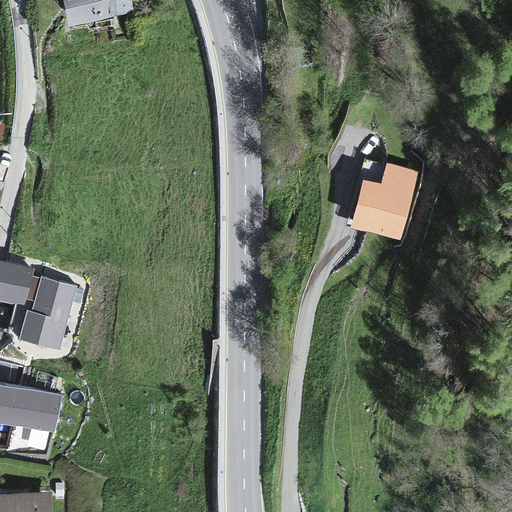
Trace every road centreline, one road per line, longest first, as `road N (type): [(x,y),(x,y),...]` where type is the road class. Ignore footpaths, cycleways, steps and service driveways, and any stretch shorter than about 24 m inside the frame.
road 1 (secondary): [(246,511),(245,125),(221,0)]
road 2 (residential): [(0,217),(27,88),(18,0)]
